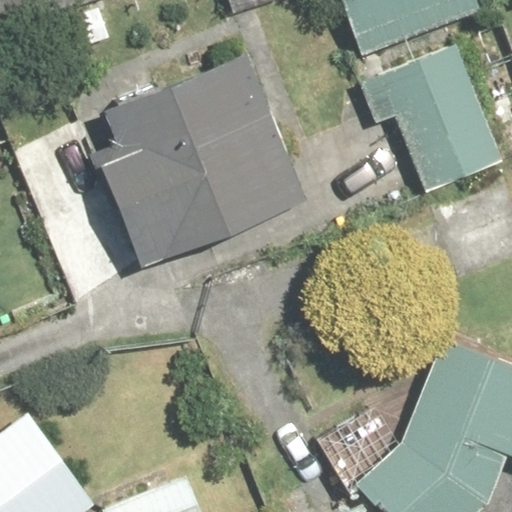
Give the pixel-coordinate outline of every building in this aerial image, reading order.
[(333,0),(352,46),(465,1),(464,0),(333,0)] [(444,43),(349,77),(365,122),(384,115),(408,183),(485,156),(444,43)] [(101,146),(78,155),(121,268),(298,200),(238,45),(84,104),(101,146)] [(10,179),(0,183),(0,226),(25,217),(10,179)] [(390,437),(344,479),(373,511),(451,511),(473,493),(492,449),(511,457),(511,371),(432,338),(390,437)] [(0,511),(66,511),(78,505),(11,412),(0,419),(0,511)] [(193,511),(179,476),(93,510),(94,511),(193,511)] [(365,511),(359,497),(323,511),(365,511)]
